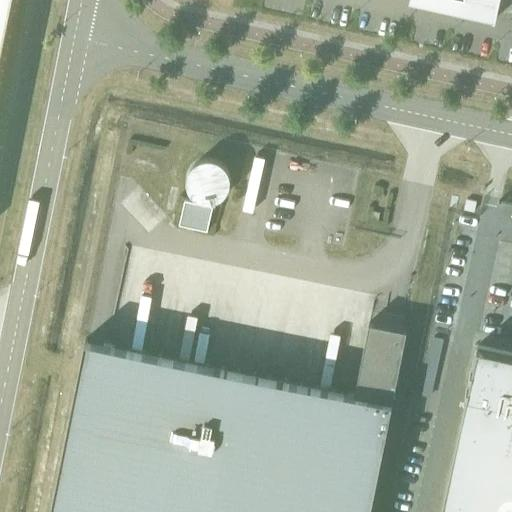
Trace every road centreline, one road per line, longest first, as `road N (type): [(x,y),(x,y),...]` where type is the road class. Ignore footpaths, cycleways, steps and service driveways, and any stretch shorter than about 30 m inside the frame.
road 1 (unclassified): [(511,135),(74,38)]
road 2 (unclassified): [(74,38),(0,410)]
road 3 (unknown): [(427,511),(487,219),(511,224)]
